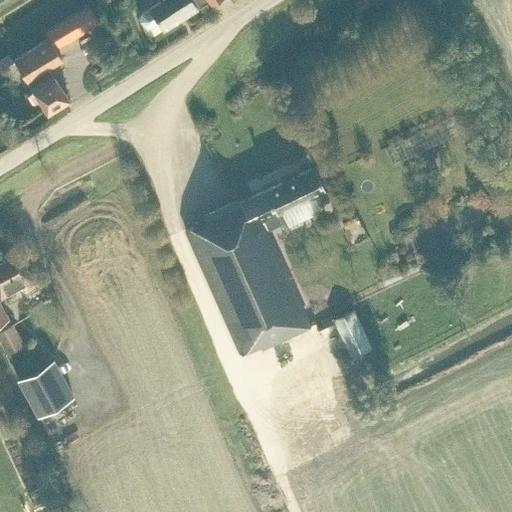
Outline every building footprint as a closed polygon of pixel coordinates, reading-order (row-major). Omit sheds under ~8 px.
[(141,12),(139,18),(143,24),(149,26),(157,21),(162,29),(195,8),(195,7),(206,1),(208,5),(215,0),(158,0),(148,7),(141,12)] [(48,37),(13,59),(14,60),(26,80),(29,85),(32,90),(29,92),(34,100),(37,98),(47,113),(67,100),(50,73),(49,73),(46,68),(60,59),(53,46),(64,40),(65,41),(98,21),(91,9),(88,4),(44,31),(44,32),(48,37)] [(184,229),(238,352),(259,343),(260,346),(308,325),(266,230),(285,221),(280,211),(325,189),(313,166),(237,202),(236,200),(202,215),(204,220),(184,229)] [(0,302),(0,296),(31,279),(17,254),(0,263),(0,322),(8,318),(0,302)] [(353,308),(332,318),(352,357),(372,346),(353,308)] [(23,344),(12,322),(0,328),(0,343),(6,354),(23,344)] [(54,358),(17,379),(37,415),(74,395),(54,358)]
